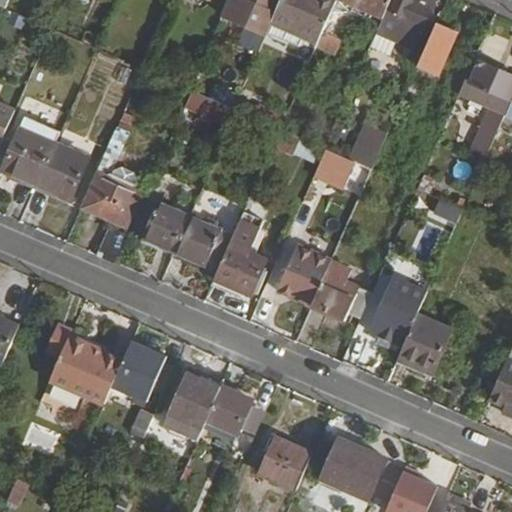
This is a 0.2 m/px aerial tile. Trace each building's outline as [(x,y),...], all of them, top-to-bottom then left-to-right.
[(241,0),(234,17),(269,32),(272,26),(275,19),(279,10),(274,7),(276,0),(241,0)] [(283,0),(279,10),(275,19),(303,33),(301,38),(317,45),(337,0),(283,0)] [(337,0),(317,45),(314,52),(330,59),(334,50),(337,51),(356,10),(372,17),(359,45),(370,50),(372,43),(379,29),(391,0),(337,0)] [(391,0),(379,29),(372,43),(390,51),(397,37),(414,45),(424,21),(426,23),(433,9),(414,0),(391,0)] [(272,26),(301,38),(303,33),(275,19),(272,26)] [(437,20),(407,88),(416,92),(426,72),(424,67),(439,74),(459,30),(437,20)] [(467,78),(461,92),(492,106),(506,112),(511,98),(509,97),(511,90),(511,74),(480,60),(472,81),(467,78)] [(187,105),(229,124),(237,108),(235,107),(194,89),(187,105)] [(0,144),(15,110),(0,102),(0,144)] [(492,106),(486,120),(500,126),(506,112),(492,106)] [(258,117),(253,129),(275,139),(281,127),(258,117)] [(27,119),(4,170),(37,184),(56,142),(60,133),(27,119)] [(369,122),(354,159),(372,167),(388,130),(369,122)] [(117,126),(99,166),(110,171),(129,131),(117,126)] [(273,144),(288,155),(298,141),(283,130),(273,144)] [(56,142),(37,184),(71,199),(89,157),(56,142)] [(298,142),(293,154),(313,163),(319,151),(298,142)] [(323,151),(313,178),(343,190),(354,163),(323,151)] [(100,173),(86,206),(126,222),(140,190),(100,173)] [(455,224),(460,207),(436,201),(431,218),(455,224)] [(158,202),(143,235),(175,249),(190,216),(158,202)] [(190,216),(175,249),(207,263),(222,230),(190,216)] [(112,225),(99,255),(112,261),(126,231),(112,225)] [(126,231),(112,261),(117,262),(130,233),(126,231)] [(230,242),(215,277),(251,293),(267,258),(230,242)] [(327,269),(312,303),(345,318),(348,312),(361,284),(327,269)] [(270,275),(258,302),(272,308),(284,281),(270,275)] [(213,282),(248,298),(251,293),(215,277),(213,282)] [(361,284),(348,312),(361,318),(373,290),(361,284)] [(0,313),(0,360),(4,362),(22,323),(0,313)] [(405,340),(398,358),(432,373),(451,329),(417,314),(405,340)] [(60,322),(47,349),(61,356),(71,335),(74,329),(60,322)] [(392,334),(377,368),(390,374),(398,358),(405,340),(392,334)] [(52,378),(106,401),(113,385),(125,358),(81,339),(71,335),(61,356),(52,378)] [(125,358),(113,385),(148,401),(168,357),(133,342),(125,358)] [(511,359),(508,357),(490,396),(506,403),(511,405),(511,359)] [(188,371),(170,413),(204,429),(222,386),(188,371)] [(222,386),(204,429),(235,442),(254,400),(222,386)] [(511,405),(506,403),(503,411),(511,414),(511,405)] [(39,404),(35,418),(61,424),(65,410),(39,404)] [(141,409),(131,433),(144,439),(155,415),(141,409)] [(22,447),(53,454),(58,430),(28,423),(22,447)] [(277,436),(261,473),(297,490),(314,452),(277,436)] [(343,439),(324,480),(369,500),(388,458),(343,439)] [(425,511),(437,486),(400,471),(382,511),(425,511)] [(473,511),(444,499),(438,511),(473,511)]
